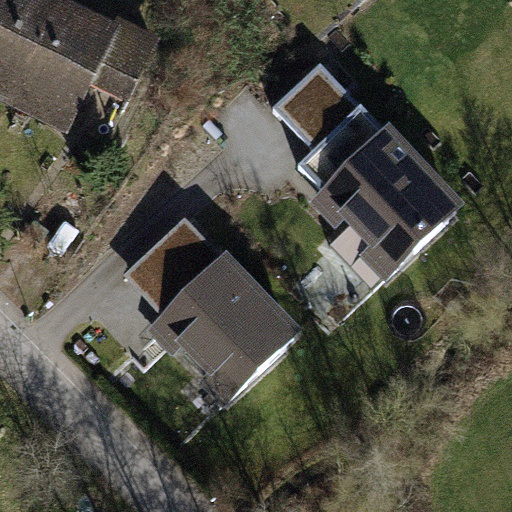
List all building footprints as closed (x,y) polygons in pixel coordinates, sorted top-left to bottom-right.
[(0,0),(0,120),(2,122),(54,20),(13,0),(0,0)] [(101,45),(54,20),(2,122),(59,150),(87,96),(110,50),(101,45)] [(109,29),(101,45),(110,50),(87,96),(119,113),(151,50),(109,29)] [(325,70),(276,115),(316,159),(302,173),(327,200),(319,207),(394,290),(465,225),(325,70)] [(297,352),(188,232),(132,283),(167,322),(157,331),(230,412),(297,352)]
